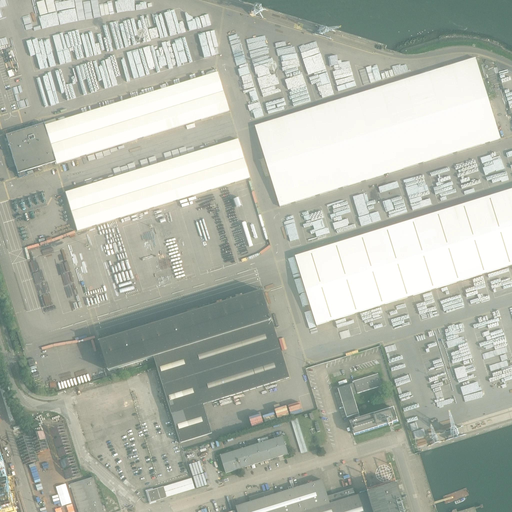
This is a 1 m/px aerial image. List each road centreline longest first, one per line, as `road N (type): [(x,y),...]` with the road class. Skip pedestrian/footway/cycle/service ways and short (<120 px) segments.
road 1 (unknown): [(123,389),(146,482),(132,479),(107,394)]
road 2 (unknown): [(314,352),(298,359),(293,391),(221,416)]
